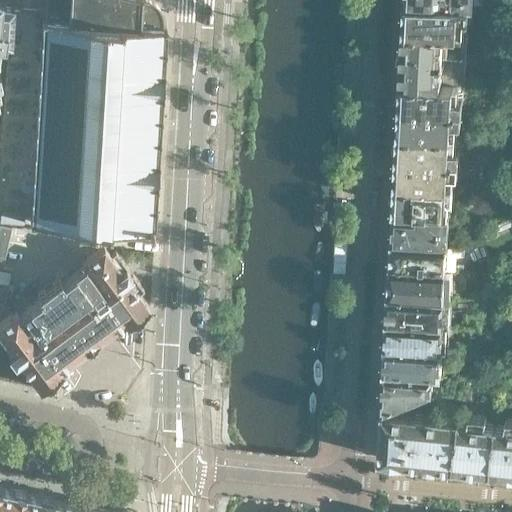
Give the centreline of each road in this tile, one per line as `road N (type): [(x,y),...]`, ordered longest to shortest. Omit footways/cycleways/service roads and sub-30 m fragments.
road 1 (residential): [(349,478),(375,0)]
road 2 (secondary): [(166,474),(198,0)]
road 3 (residential): [(0,454),(74,470),(91,456),(88,433),(0,408)]
road 4 (residential): [(166,474),(349,478)]
road 5 (residential): [(349,478),(511,496)]
